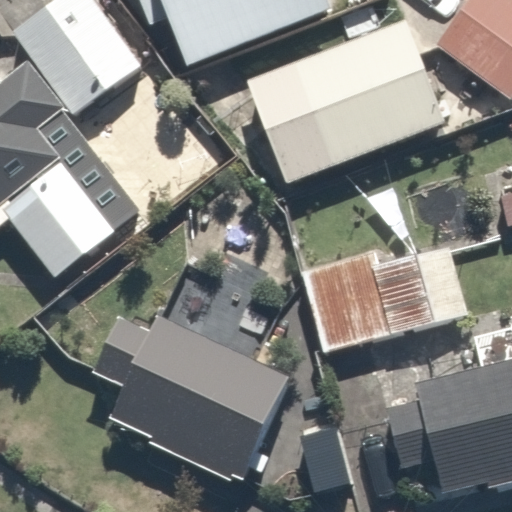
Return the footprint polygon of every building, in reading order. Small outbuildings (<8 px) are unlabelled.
[(98,0),(81,0),(15,45),(35,75),(72,129),(150,77),(98,0)] [(511,0),(473,0),(431,60),(511,116),(511,0)] [(448,141),(411,35),(249,90),(285,196),(448,141)] [(72,129),(35,75),(7,94),(0,83),(0,225),(8,220),(76,174),(94,162),(72,129)] [(76,174),(8,220),(60,298),(129,252),(76,174)] [(417,262),(411,244),(297,278),(338,417),(377,406),(453,383),(440,340),(476,329),(453,251),(417,262)] [(161,344),(124,325),(84,401),(121,421),(112,438),(241,506),(297,399),(168,331),(161,344)] [(477,376),(453,383),(377,406),(408,511),(453,511),(511,494),(511,330),(467,344),(477,376)]
